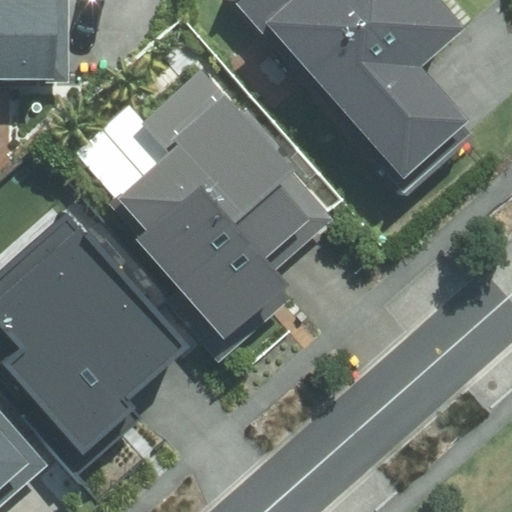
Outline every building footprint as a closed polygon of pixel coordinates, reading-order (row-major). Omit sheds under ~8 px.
[(0,0),(0,153),(11,154),(12,110),(72,110),(71,0),(0,0)] [(274,0),(255,17),(407,188),(471,132),(418,72),(478,23),(458,0),(274,0)] [(343,226),(213,79),(104,175),(234,322),(343,226)] [(186,360),(69,226),(0,285),(0,357),(80,451),(186,360)] [(0,511),(35,511),(23,497),(41,483),(0,435),(0,511)]
